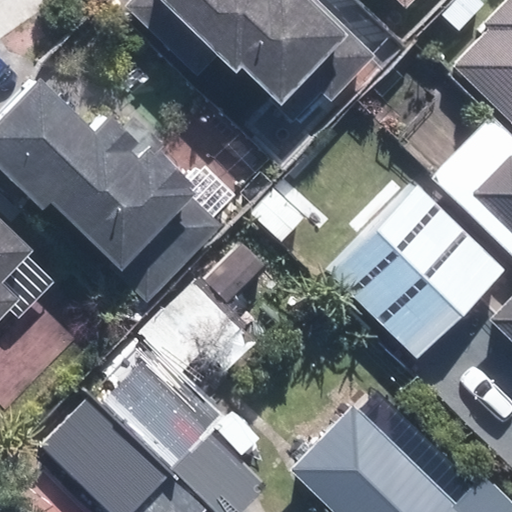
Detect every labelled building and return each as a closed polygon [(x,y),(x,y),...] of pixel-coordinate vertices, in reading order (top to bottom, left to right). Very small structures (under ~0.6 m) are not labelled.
[(213,95),(239,68),(307,132),(375,61),(310,0),(138,0),(126,13),(213,95)] [(492,28),(455,68),(511,121),(511,0),(508,0),(487,23),(492,28)] [(0,163),(41,203),(50,194),(120,262),(198,183),(125,112),(104,134),(41,72),(11,102),(0,112),(0,163)] [(511,139),(490,118),(426,183),(511,268),(511,297),(483,326),(511,355),(511,139)] [(328,276),(417,363),(504,273),(416,187),(328,276)] [(0,310),(18,292),(0,274),(0,272),(28,242),(0,215),(0,310)] [(154,346),(96,403),(172,480),(231,422),(154,346)] [(140,511),(172,480),(96,403),(44,454),(102,511),(140,511)] [(511,511),(511,507),(487,483),(461,511),(355,410),(293,474),(333,511),(511,511)]
